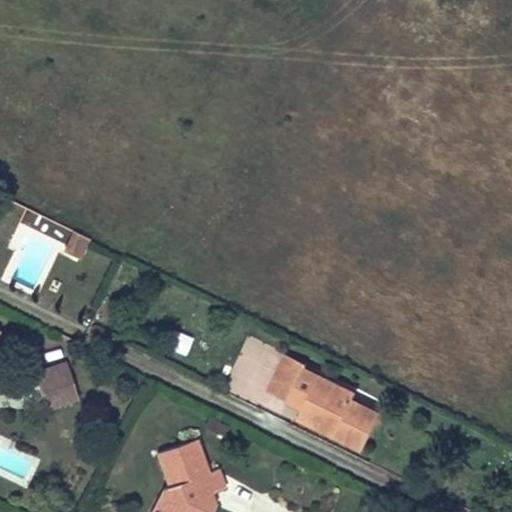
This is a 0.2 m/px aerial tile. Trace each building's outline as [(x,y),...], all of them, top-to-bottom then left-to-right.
[(72,231),(65,249),(81,256),(88,238),(72,231)] [(178,331),(172,350),(187,355),(194,336),(178,331)] [(268,391),(287,400),(302,369),(304,364),(285,355),(268,391)] [(36,377),(42,393),(72,382),(66,365),(36,377)] [(302,369),(287,400),(301,407),(335,424),(330,434),(361,449),(379,415),(351,402),(354,394),(302,369)] [(72,382),(42,393),(48,408),(78,397),(72,382)] [(301,407),(297,418),(330,434),(335,424),(301,407)] [(150,511),(208,511),(213,504),(205,500),(196,496),(201,488),(209,492),(224,488),(217,468),(207,471),(194,438),(156,453),(168,485),(162,487),(150,511)] [(196,496),(205,500),(209,492),(201,488),(196,496)]
